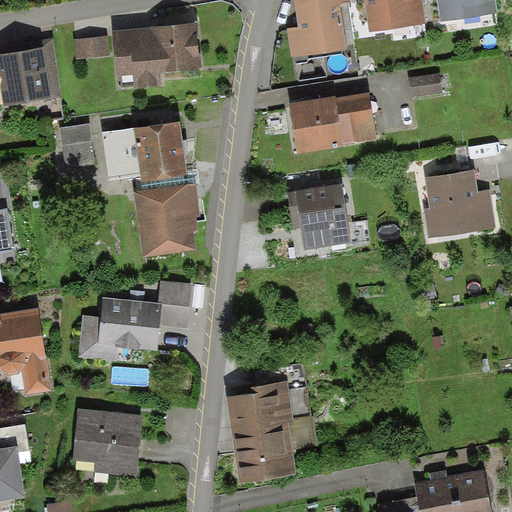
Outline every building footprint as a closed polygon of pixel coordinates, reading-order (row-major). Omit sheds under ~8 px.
[(349,0),(294,0),(298,28),(288,29),(292,57),(347,49),(341,4),(350,3),(349,0)] [(365,0),(370,34),(427,25),(423,0),(365,0)] [(437,0),(441,23),(498,14),(496,0),(437,0)] [(139,30),(113,33),(117,78),(133,76),(135,91),(161,88),(160,75),(203,71),(199,25),(139,30)] [(107,36),(74,40),(76,59),(109,56),(107,36)] [(4,109),(52,100),(63,98),(53,39),(32,42),(34,51),(20,53),(0,56),(0,86),(3,105),(4,109)] [(440,74),(409,79),(412,98),(443,93),(440,74)] [(370,93),(336,98),(343,144),(377,138),(370,93)] [(315,100),(289,104),(297,154),(344,147),(343,144),(336,98),(336,97),(315,100)] [(90,124),(60,129),(66,170),(96,165),(90,124)] [(180,124),(102,135),(108,181),(140,176),(141,185),(188,179),(183,147),(180,124)] [(475,171),(425,179),(430,209),(424,210),(429,238),(496,228),(490,190),(478,192),(477,185),(475,171)] [(0,207),(12,205),(7,174),(0,174),(0,207)] [(196,184),(134,193),(143,259),(197,251),(194,235),(199,234),(197,218),(200,217),(197,196),(196,184)] [(342,186),(288,194),(294,230),(300,229),(300,231),(304,252),(352,244),(342,186)] [(7,212),(0,213),(0,255),(14,253),(7,212)] [(163,305),(161,326),(188,329),(192,285),(161,282),(158,304),(163,305)] [(131,291),(130,301),(136,302),(144,303),(145,292),(131,291)] [(130,301),(104,299),(102,317),(83,315),(78,358),(117,362),(119,347),(158,351),(161,326),(163,305),(158,304),(144,303),(136,302),(130,301)] [(39,310),(0,315),(0,372),(9,378),(18,377),(22,374),(25,396),(52,391),(48,360),(46,360),(39,310)] [(227,400),(233,442),(289,432),(289,424),(294,423),(288,383),(252,388),(253,396),(227,400)] [(78,410),(73,461),(95,463),(94,472),(137,477),(140,444),(143,417),(78,410)] [(0,429),(0,451),(18,449),(19,454),(29,452),(25,425),(0,429)] [(297,477),(289,432),(233,442),(240,486),(297,477)] [(0,503),(26,499),(19,454),(18,449),(0,451),(0,503)] [(432,481),(415,484),(417,498),(419,511),(492,511),(484,471),(447,478),(439,479),(432,481)] [(439,479),(447,478),(446,472),(430,475),(432,481),(439,479)] [(419,511),(417,498),(378,505),(379,511),(419,511)] [(48,506),(48,511),(73,511),(72,503),(48,506)]
